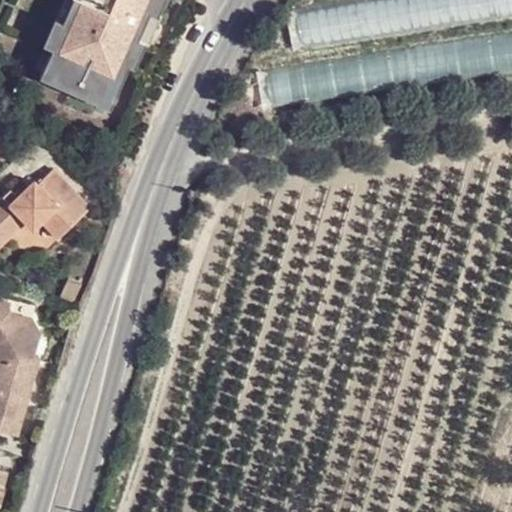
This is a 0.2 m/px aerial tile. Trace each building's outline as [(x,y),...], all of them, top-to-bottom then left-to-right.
[(55,87),(112,112),(130,71),(127,70),(138,46),(140,47),(147,33),(158,38),(164,23),(161,22),(151,17),(158,0),(86,0),(84,6),(80,5),(68,32),(58,57),(67,61),(55,87)] [(158,0),(151,17),(161,22),(170,0),(158,0)] [(301,51),(511,18),(511,0),(376,0),(295,13),(301,51)] [(47,52),(58,57),(68,32),(58,28),(47,52)] [(147,33),(140,47),(148,51),(152,52),(158,38),(147,33)] [(274,110),(511,72),(511,34),(268,73),(274,110)] [(138,46),(127,70),(130,71),(137,75),(148,51),(140,47),(138,46)] [(0,254),(8,247),(27,229),(37,240),(46,231),(60,246),(90,217),(54,179),(39,193),(34,188),(16,204),(10,198),(0,208),(0,254)] [(12,422),(17,404),(28,408),(42,364),(34,360),(41,339),(37,330),(27,332),(18,322),(6,319),(10,307),(0,303),(0,434),(18,440),(23,425),(12,422)] [(23,425),(28,408),(17,404),(12,422),(23,425)]
